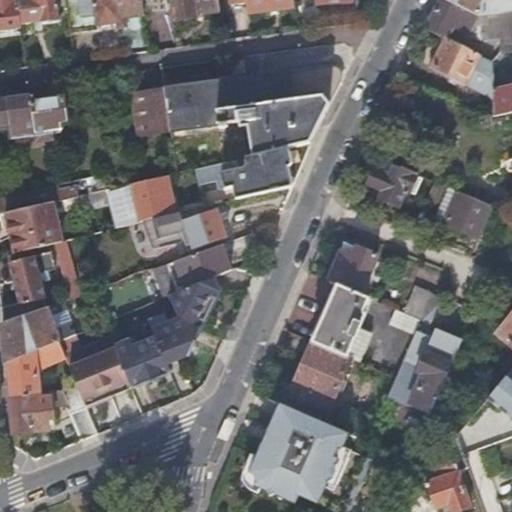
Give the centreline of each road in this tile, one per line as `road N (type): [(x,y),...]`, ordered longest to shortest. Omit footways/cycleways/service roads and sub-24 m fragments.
road 1 (residential): [(216,414),(0,498)]
road 2 (residential): [(216,414),(314,206)]
road 3 (residential): [(314,206),(409,0)]
road 4 (residential): [(314,206),(471,270)]
